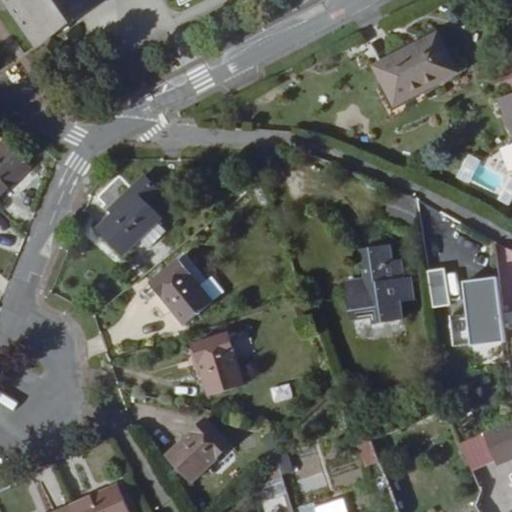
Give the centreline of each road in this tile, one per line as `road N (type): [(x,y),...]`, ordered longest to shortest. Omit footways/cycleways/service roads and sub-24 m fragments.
road 1 (residential): [(111,128),(282,139),(402,183),(511,242)]
road 2 (residential): [(111,128),(362,0)]
road 3 (residential): [(10,325),(60,190),(88,142)]
road 4 (residential): [(0,441),(23,424),(54,379),(48,345),(10,325)]
